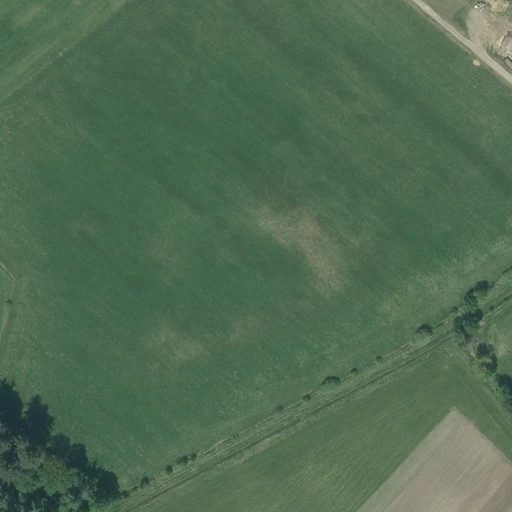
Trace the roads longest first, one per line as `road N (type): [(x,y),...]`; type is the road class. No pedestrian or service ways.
road 1 (track): [(511,282),(425,342),(99,511)]
road 2 (track): [(511,81),(412,0)]
